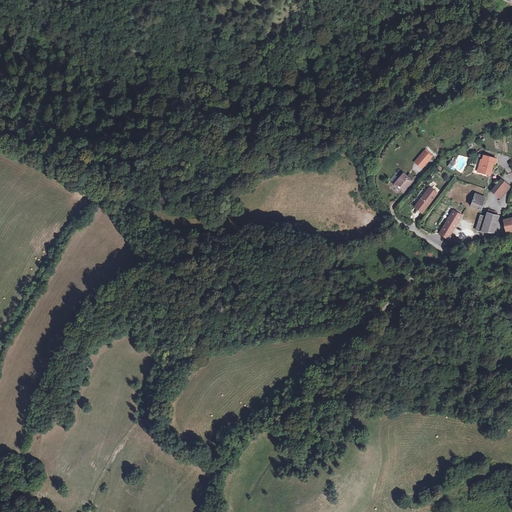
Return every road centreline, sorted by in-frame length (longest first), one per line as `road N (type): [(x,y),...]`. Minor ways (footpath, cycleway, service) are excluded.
road 1 (track): [(449,252),(339,360),(247,431),(220,469),(212,511)]
road 2 (track): [(511,18),(449,45),(372,122),(364,171),(385,215)]
